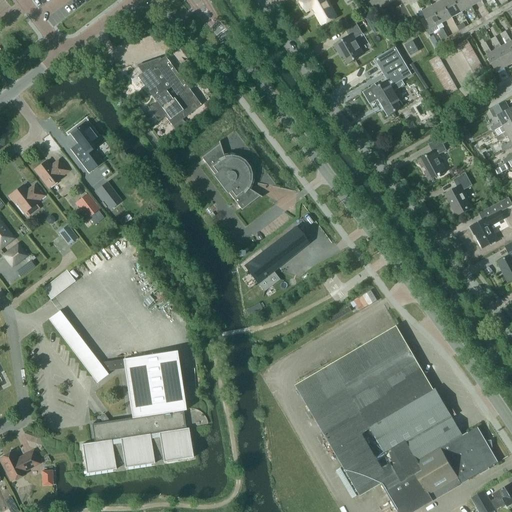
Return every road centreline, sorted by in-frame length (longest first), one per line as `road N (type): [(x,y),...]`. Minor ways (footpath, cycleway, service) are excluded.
road 1 (tertiary): [(511,425),(195,0)]
road 2 (residential): [(259,0),(332,110),(511,335)]
road 3 (residential): [(1,432),(26,419),(9,311),(0,299)]
